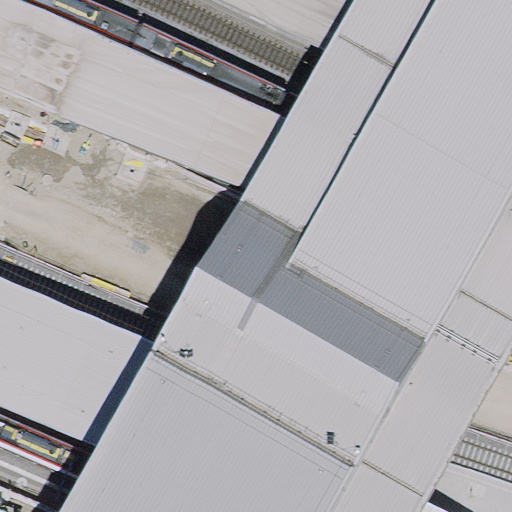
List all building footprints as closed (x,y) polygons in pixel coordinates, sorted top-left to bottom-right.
[(0,0),(0,126),(241,222),(248,209),(290,133),(0,0)] [(422,511),(451,461),(495,381),(511,349),(511,0),(364,0),(330,63),(290,133),(248,209),(73,511),(422,511)] [(193,0),(247,24),(330,63),(364,0),(193,0)] [(0,282),(0,411),(105,457),(166,353),(0,282)] [(511,511),(511,483),(449,464),(422,511),(511,511)]
